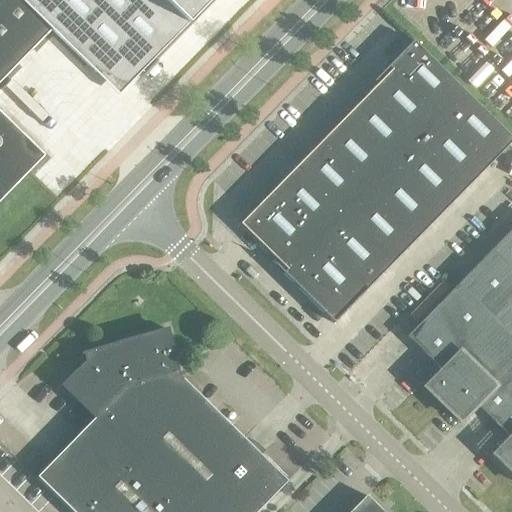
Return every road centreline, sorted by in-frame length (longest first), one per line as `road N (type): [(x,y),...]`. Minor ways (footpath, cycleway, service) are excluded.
road 1 (tertiary): [(308,0),(0,313)]
road 2 (unclassified): [(136,204),(449,511)]
road 3 (tertiary): [(136,204),(336,0)]
road 4 (unknown): [(310,376),(503,183)]
road 5 (tertiary): [(0,343),(136,204)]
